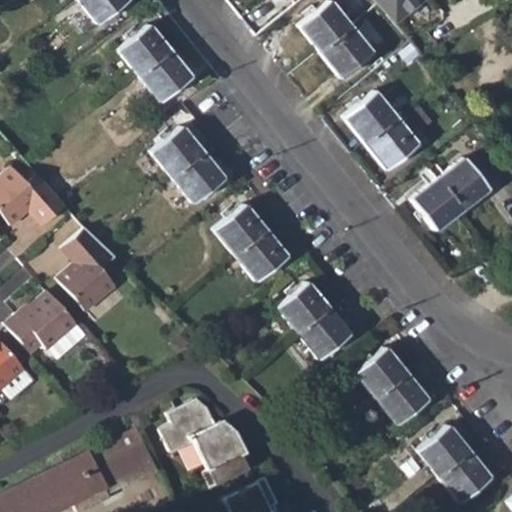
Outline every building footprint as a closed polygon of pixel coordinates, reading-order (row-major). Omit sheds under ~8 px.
[(72,0),(92,24),(122,0),(72,0)] [(370,0),(391,23),(418,0),(370,0)] [(293,26),(315,53),(346,28),(324,1),(293,26)] [(113,50),(134,77),(165,51),(144,25),(113,50)] [(315,53),(335,79),(365,53),(346,28),(315,53)] [(134,77),(155,103),(187,77),(165,51),(134,77)] [(338,118),(358,144),(390,118),(369,93),(338,118)] [(358,144),(380,170),(412,144),(390,118),(358,144)] [(145,152),(167,179),(198,153),(177,127),(145,152)] [(167,179),(188,205),(219,179),(198,153),(167,179)] [(432,180),(457,210),(483,189),(458,158),(432,180)] [(0,169),(0,212),(9,222),(27,207),(40,222),(60,204),(30,170),(20,179),(7,164),(0,169)] [(405,202),(429,232),(457,210),(432,180),(405,202)] [(209,229),(231,257),(262,231),(240,205),(209,229)] [(55,275),(84,308),(112,282),(99,267),(112,257),(81,226),(59,245),(73,260),(55,275)] [(231,257),(252,281),(283,257),(262,231),(231,257)] [(273,306),(294,332),(324,308),(303,282),(273,306)] [(2,321),(27,350),(40,339),(45,344),(46,343),(73,318),(44,286),(16,312),(13,310),(2,321)] [(294,332),(314,358),(345,333),(324,308),(294,332)] [(82,329),(73,318),(46,343),(55,353),(82,329)] [(0,384),(22,365),(0,341),(0,384)] [(350,373),(370,400),(400,376),(379,349),(350,373)] [(370,400),(390,425),(420,401),(400,376),(370,400)] [(200,472),(208,487),(245,469),(238,454),(243,452),(230,430),(220,434),(216,425),(214,425),(207,409),(194,399),(166,413),(171,423),(158,429),(169,452),(192,441),(206,469),(200,472)] [(216,425),(220,434),(230,430),(222,422),(216,425)] [(133,427),(83,451),(92,470),(104,492),(153,467),(133,427)] [(412,451),(432,477),(462,453),(442,427),(412,451)] [(0,492),(0,511),(47,511),(69,501),(74,511),(105,495),(104,492),(92,470),(83,451),(0,492)] [(432,477),(453,503),(483,479),(462,453),(432,477)] [(267,511),(261,498),(266,496),(270,494),(262,477),(220,498),(226,511),(267,511)] [(511,511),(511,495),(503,503),(511,511)] [(273,511),(266,496),(261,498),(267,511),(273,511)]
